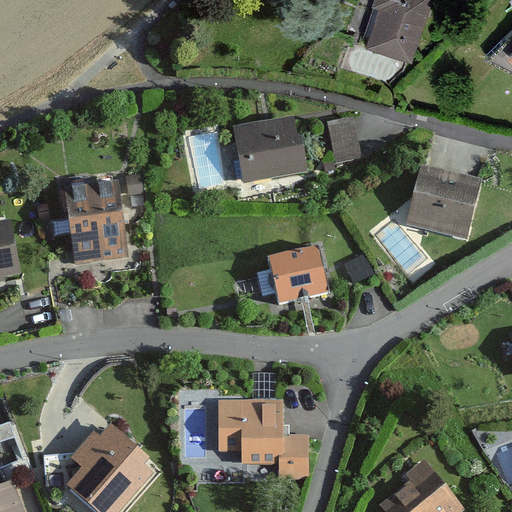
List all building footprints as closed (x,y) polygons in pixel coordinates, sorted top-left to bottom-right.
[(428,0),(382,0),(368,40),(409,54),(428,0)] [(511,28),(487,53),(511,67),(511,28)] [(291,119),(234,128),(242,183),(307,173),(301,136),(294,137),(291,119)] [(343,120),(328,123),(334,162),(358,159),(352,119),(343,120)] [(480,182),(421,167),(406,224),(465,239),(480,182)] [(117,184),(90,187),(100,261),(127,257),(117,184)] [(90,187),(66,190),(76,264),(100,261),(90,187)] [(50,220),(48,205),(37,206),(39,222),(50,220)] [(9,222),(0,223),(0,277),(18,274),(9,222)] [(317,248),(269,259),(279,303),(304,298),(328,292),(317,248)] [(363,255),(343,266),(355,288),(375,277),(363,255)] [(177,318),(177,310),(167,310),(167,319),(177,318)] [(265,402),(218,402),(218,450),(242,450),(242,465),(278,464),(278,477),(307,477),(307,436),(281,436),(281,402),(265,402)] [(16,438),(10,423),(0,426),(0,444),(12,440),(16,438)] [(93,434),(73,457),(53,457),(45,456),(44,487),(68,487),(96,511),(118,511),(151,475),(141,466),(147,459),(110,427),(98,440),(93,434)] [(386,511),(461,511),(464,510),(423,462),(407,475),(412,481),(382,506),(386,511)] [(21,511),(11,483),(0,487),(0,511),(21,511)]
